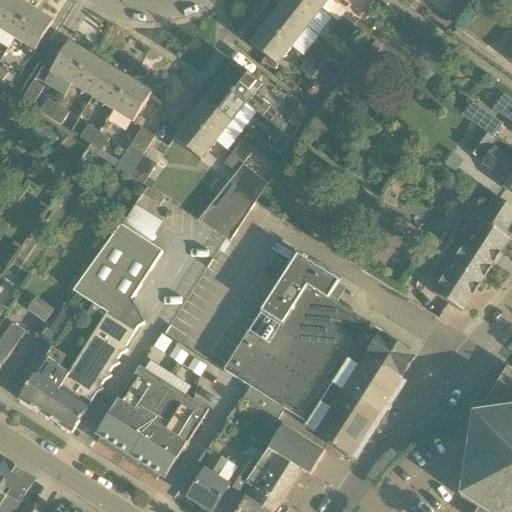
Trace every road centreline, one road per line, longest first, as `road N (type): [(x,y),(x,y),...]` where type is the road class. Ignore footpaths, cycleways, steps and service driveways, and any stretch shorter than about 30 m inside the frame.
road 1 (residential): [(336,511),(511,304)]
road 2 (tertiary): [(120,511),(0,433)]
